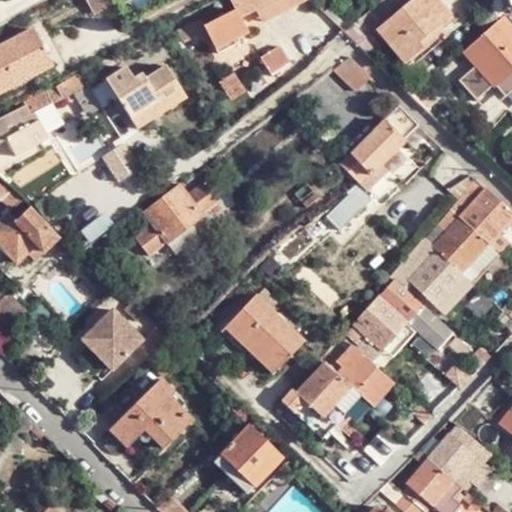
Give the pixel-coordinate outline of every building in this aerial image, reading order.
[(113,0),(86,0),(96,16),(115,4),(113,0)] [(229,0),(237,15),(240,21),(281,0),(229,0)] [(447,18),(432,0),(415,0),(375,31),(402,65),(434,39),(428,32),(447,18)] [(240,21),(237,15),(203,32),(218,63),(237,54),(233,46),(249,39),(240,21)] [(370,35),(358,22),(344,35),(360,49),(375,64),(383,54),(367,38),(370,35)] [(467,53),(477,66),(495,87),(498,86),(511,73),(511,32),(503,22),(467,53)] [(38,34),(31,37),(36,48),(43,43),(38,34)] [(36,48),(31,37),(0,53),(0,99),(1,100),(37,81),(31,70),(51,59),(43,43),(36,48)] [(280,47),(261,57),(268,72),(287,62),(280,47)] [(374,79),(353,57),(343,65),(339,68),(361,91),(374,79)] [(57,70),(51,59),(31,70),(37,81),(57,70)] [(495,87),(477,66),(461,79),(479,101),(495,87)] [(177,106),(159,76),(157,71),(134,84),(129,72),(106,84),(129,126),(156,111),(159,116),(177,106)] [(166,73),(159,76),(177,106),(182,103),(166,73)] [(511,73),(498,86),(508,97),(511,92),(511,73)] [(92,99),(80,77),(56,91),(67,113),(92,99)] [(39,127),(67,113),(56,91),(25,105),(27,108),(37,128),(39,127)] [(185,110),(182,103),(177,106),(159,116),(156,111),(129,126),(135,138),(185,110)] [(37,128),(27,108),(0,122),(0,146),(7,142),(37,128)] [(405,143),(420,128),(399,108),(385,123),(405,143)] [(353,157),(371,177),(405,144),(405,143),(385,123),(373,137),(353,157)] [(37,128),(7,142),(21,168),(52,152),(39,127),(37,128)] [(341,165),(361,185),(371,177),(353,157),(341,165)] [(255,183),(250,176),(244,181),(249,187),(255,183)] [(482,198),(489,191),(478,181),(471,188),(482,198)] [(208,183),(190,197),(204,214),(222,199),(208,183)] [(204,214),(190,197),(183,187),(146,216),(155,226),(168,243),(170,246),(206,217),(204,214)] [(367,197),(358,188),(327,213),(335,223),(367,197)] [(511,220),(511,212),(489,191),(482,198),(466,214),(458,220),(487,246),(511,220)] [(316,195),(304,207),(308,212),(320,199),(316,195)] [(456,204),(450,212),(458,220),(466,214),(456,204)] [(28,212),(17,223),(15,226),(35,246),(41,254),(56,240),(28,212)] [(458,220),(450,212),(426,239),(434,247),(458,220)] [(17,223),(9,215),(0,223),(0,247),(17,265),(35,246),(15,226),(17,223)] [(487,246),(458,220),(434,247),(437,251),(473,285),(499,257),(487,246)] [(151,256),(168,243),(155,226),(138,239),(151,256)] [(434,247),(426,239),(391,277),(395,282),(402,288),(409,282),(437,251),(434,247)] [(113,241),(107,246),(112,251),(118,245),(113,241)] [(473,285),(437,251),(409,282),(442,316),(473,285)] [(422,307),(402,288),(395,282),(380,297),(408,321),(422,307)] [(419,332),(408,321),(380,297),(380,296),(361,317),(341,336),(352,346),(358,352),(376,369),(379,372),(419,332)] [(256,298),(229,327),(250,346),(242,354),(244,356),(247,353),(272,376),(303,344),(256,298)] [(23,315),(15,305),(0,318),(0,326),(5,332),(23,315)] [(419,332),(423,337),(424,336),(437,322),(422,307),(408,321),(419,332)] [(112,313),(82,344),(113,374),(135,351),(148,364),(170,344),(155,330),(143,343),(112,313)] [(511,322),(506,317),(499,325),(511,337),(511,322)] [(250,346),(229,327),(223,321),(215,329),(242,354),(250,346)] [(440,351),(453,337),(437,322),(424,336),(440,351)] [(170,345),(170,344),(147,366),(146,366),(159,378),(182,355),(177,350),(170,345)] [(479,351),(473,356),(484,367),(490,361),(479,351)] [(376,369),(358,352),(339,374),(351,385),(356,390),(357,390),(376,369)] [(484,367),(473,356),(467,363),(478,373),(484,367)] [(353,394),(357,390),(356,390),(351,385),(339,374),(326,362),(297,395),(321,419),(327,412),(348,388),(353,394)] [(395,386),(379,372),(376,369),(357,390),(360,395),(373,408),(395,386)] [(447,378),(461,391),(468,384),(455,371),(447,378)] [(175,396),(159,380),(110,431),(129,450),(140,440),(159,457),(192,423),(170,401),(175,396)] [(336,421),(356,400),(360,395),(357,390),(353,394),(348,388),(327,412),(336,421)] [(290,389),(280,401),(320,440),(330,427),(321,419),(297,395),(290,389)] [(511,411),(501,425),(511,434),(511,411)] [(332,428),(335,425),(337,423),(336,421),(327,412),(321,419),(330,427),(332,428)] [(280,456),(248,426),(213,463),(245,493),(280,456)] [(483,449),(458,430),(452,438),(475,457),(483,449)] [(448,434),(427,459),(428,460),(463,490),(485,465),(475,457),(452,438),(448,434)] [(427,459),(419,453),(417,454),(410,461),(419,469),(427,459)] [(428,460),(427,459),(419,469),(405,485),(406,488),(400,494),(420,511),(425,511),(428,508),(432,511),(454,511),(459,506),(453,502),(463,490),(428,460)] [(183,511),(169,498),(157,510),(159,511),(183,511)] [(65,511),(53,500),(41,511),(65,511)]
